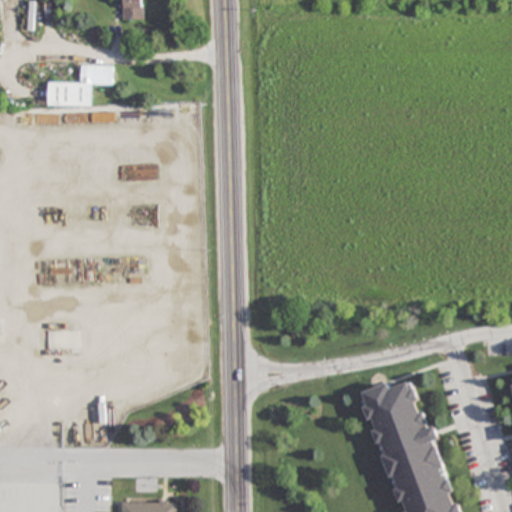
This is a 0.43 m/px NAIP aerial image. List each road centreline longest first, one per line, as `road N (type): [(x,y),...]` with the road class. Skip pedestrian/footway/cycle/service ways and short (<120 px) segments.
road 1 (tertiary): [(239,511),(228,0)]
road 2 (residential): [(238,379),(322,371),(511,332)]
